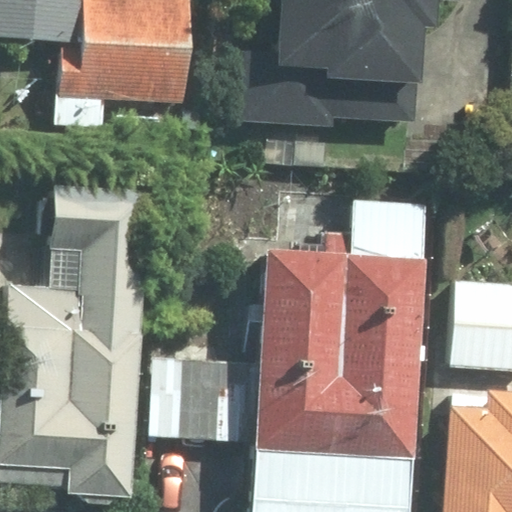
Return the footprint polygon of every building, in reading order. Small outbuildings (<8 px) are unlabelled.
[(0,0),(0,39),(52,42),(49,125),(95,127),(96,104),(195,109),(196,64),(179,63),(182,0),(0,0)] [(307,78),(407,84),(410,23),(421,23),(422,0),(267,0),(264,67),(307,69),(307,78)] [(36,292),(0,290),(0,470),(52,473),(51,500),(122,504),(136,188),(41,184),(36,292)] [(336,257),(250,253),(239,511),(407,511),(420,204),(338,201),(336,257)] [(511,283),(449,278),(442,368),(511,373),(511,283)] [(232,439),(235,361),(149,357),(146,436),(232,439)] [(511,511),(511,391),(476,390),(475,412),(439,410),(434,511),(511,511)]
